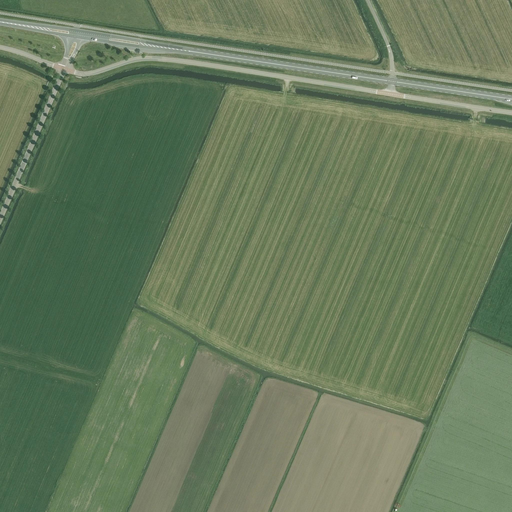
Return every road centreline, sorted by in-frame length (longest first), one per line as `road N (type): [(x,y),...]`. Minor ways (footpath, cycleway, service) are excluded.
road 1 (unclassified): [(389,94),(169,59),(89,74),(64,68)]
road 2 (primary): [(391,81),(77,34)]
road 3 (tertiary): [(0,218),(64,68)]
road 4 (unclassified): [(511,112),(389,94)]
road 5 (primary): [(511,99),(391,81)]
